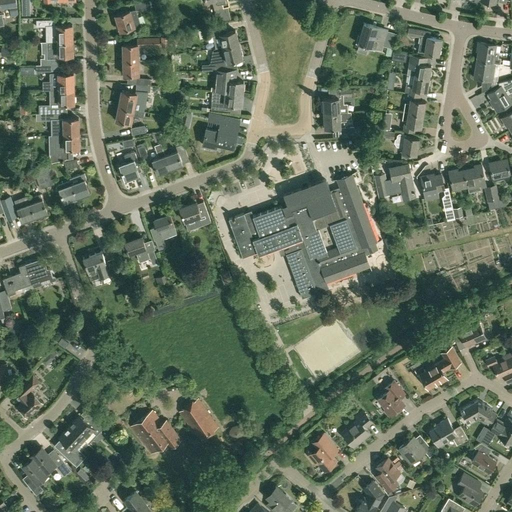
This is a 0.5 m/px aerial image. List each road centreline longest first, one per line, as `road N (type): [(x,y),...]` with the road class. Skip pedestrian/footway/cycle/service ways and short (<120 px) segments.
road 1 (residential): [(26,438),(70,396),(97,345),(59,236)]
road 2 (residential): [(320,495),(400,428),(472,383),(489,382),(511,396)]
road 3 (residential): [(120,209),(93,107),(91,0)]
road 4 (residential): [(120,209),(245,164),(262,128)]
road 5 (residential): [(262,128),(302,128),(335,0)]
road 6 (residential): [(461,26),(339,0)]
road 7 (residential): [(228,511),(280,462),(320,495)]
